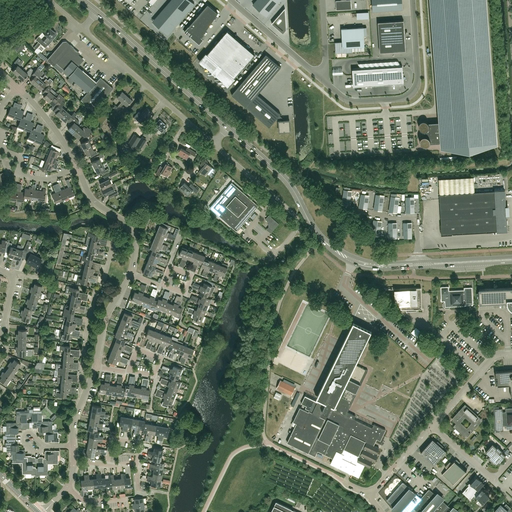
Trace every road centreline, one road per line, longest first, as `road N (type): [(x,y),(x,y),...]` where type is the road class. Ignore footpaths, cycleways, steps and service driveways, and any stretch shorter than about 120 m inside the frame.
road 1 (unclassified): [(412,0),(411,94),(357,101),(320,78)]
road 2 (primary): [(96,11),(227,128)]
road 3 (residential): [(274,256),(296,217),(213,144)]
road 4 (primary): [(227,128),(280,175),(321,239)]
road 5 (residential): [(188,122),(81,29)]
road 6 (residential): [(76,168),(94,201),(131,232),(129,275)]
